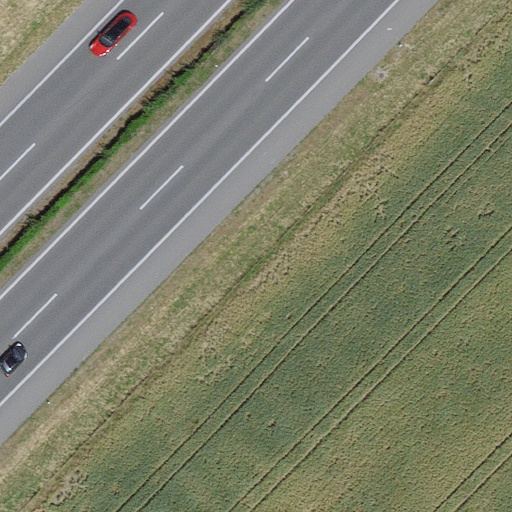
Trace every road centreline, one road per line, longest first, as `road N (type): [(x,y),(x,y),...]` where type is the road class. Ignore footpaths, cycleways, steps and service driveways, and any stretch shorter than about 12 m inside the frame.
road 1 (motorway): [(0,351),(345,0)]
road 2 (motorway): [(177,0),(0,179)]
